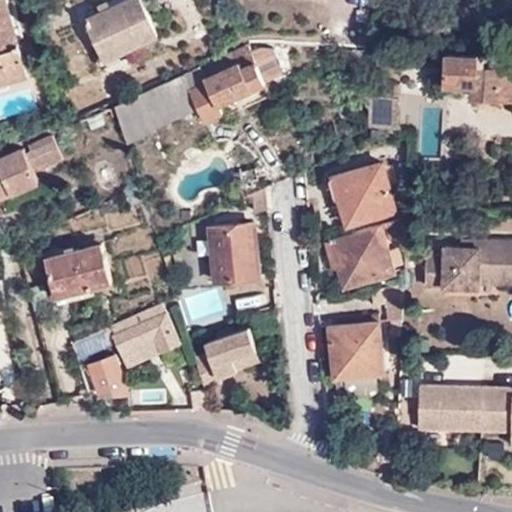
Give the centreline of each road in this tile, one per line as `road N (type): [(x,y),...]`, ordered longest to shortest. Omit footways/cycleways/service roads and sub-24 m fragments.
road 1 (residential): [(0,443),(208,433),(308,471)]
road 2 (residential): [(279,193),(308,471)]
road 3 (residential): [(308,471),(374,499),(454,511)]
